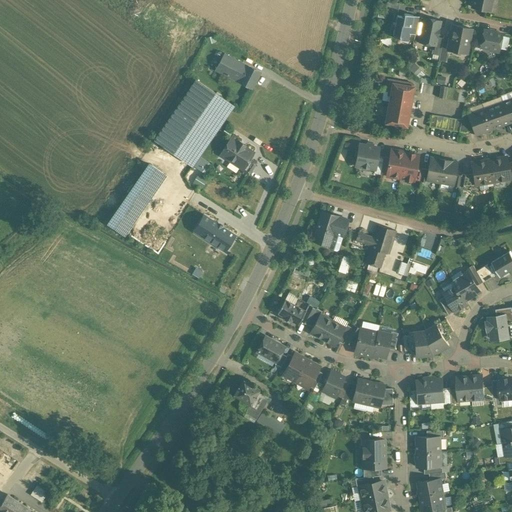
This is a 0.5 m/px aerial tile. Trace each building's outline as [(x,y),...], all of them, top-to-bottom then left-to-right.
[(473,0),(472,7),(489,10),(491,0),(473,0)] [(399,3),(388,1),(386,7),(398,10),(399,3)] [(413,15),(404,13),(403,16),(397,15),(393,34),(399,36),(399,39),(408,40),(409,33),(413,15)] [(419,16),(413,15),(409,33),(415,34),(419,16)] [(440,21),(425,17),(419,42),(422,42),(424,44),(429,45),(431,44),(435,45),(437,36),(440,21)] [(471,29),(452,24),(449,36),(447,49),(466,53),(471,29)] [(502,33),(483,30),(480,47),(489,49),(491,51),(495,52),(497,50),(499,51),(502,33)] [(449,36),(443,35),(443,38),(440,51),(446,53),(447,49),(449,36)] [(443,38),(437,36),(435,45),(434,50),(440,51),(443,38)] [(247,66),(225,54),(216,69),(252,87),(260,72),(254,70),(254,69),(247,66)] [(413,84),(388,79),(386,89),(389,90),(388,95),(391,96),(390,102),(410,105),(413,84)] [(196,80),(155,139),(192,165),(233,105),(196,80)] [(447,87),(441,85),(438,97),(445,98),(447,87)] [(466,90),(459,89),(457,101),(464,102),(466,90)] [(511,98),(503,102),(510,122),(511,121),(511,98)] [(410,105),(390,102),(389,107),(386,107),(385,116),(387,116),(386,122),(406,125),(410,105)] [(503,102),(483,109),(490,129),(510,122),(503,102)] [(483,109),(468,114),(473,129),(475,135),(490,129),(483,109)] [(468,115),(462,114),(459,131),(465,132),(473,129),(468,114),(468,115)] [(253,153),(230,138),(221,154),(243,168),(250,158),(253,153)] [(379,148),(359,144),(355,165),(362,166),(361,168),(368,170),(369,167),(375,169),(377,156),(379,148)] [(404,152),(391,150),(389,157),(386,174),(386,175),(400,178),(404,152)] [(418,155),(404,152),(400,178),(414,180),(416,167),(418,155)] [(383,157),(377,156),(375,169),(374,173),(380,174),(380,173),(383,157)] [(389,157),(383,156),(383,157),(380,173),(386,174),(389,157)] [(506,156),(489,159),(493,182),(510,179),(510,177),(508,163),(506,156)] [(256,162),(250,158),(243,168),(242,170),(249,174),(256,162)] [(436,159),(430,158),(428,169),(426,179),(427,179),(440,182),(444,159),(436,158),(436,159)] [(452,161),(444,159),(440,182),(453,184),(454,184),(455,174),(457,162),(451,161),(452,161)] [(489,159),(471,162),(473,174),(475,185),(479,184),(480,189),(488,188),(487,183),(493,182),(489,159)] [(422,168),(416,167),(414,180),(420,181),(422,168)] [(428,169),(422,168),(420,181),(426,182),(427,179),(426,179),(428,169)] [(461,175),(455,174),(454,184),(453,184),(453,186),(459,187),(460,186),(459,186),(461,175)] [(467,175),(462,174),(461,175),(459,186),(460,186),(466,187),(469,186),(469,187),(476,186),(475,185),(473,174),(467,175)] [(150,175),(141,189),(129,210),(142,218),(164,184),(150,175)] [(141,189),(135,185),(118,212),(124,216),(129,210),(141,189)] [(230,227),(190,200),(178,218),(193,228),(187,238),(173,229),(165,244),(158,254),(197,280),(219,245),(219,244),(230,227)] [(142,218),(129,210),(124,216),(122,220),(133,227),(133,226),(136,228),(137,226),(142,218)] [(348,219),(322,211),(312,240),(329,245),(328,246),(330,249),(336,251),(338,249),(348,219)] [(133,227),(122,220),(117,228),(137,241),(142,233),(136,228),(133,226),(133,227)] [(396,230),(377,224),(373,237),(358,232),(355,240),(370,245),(365,262),(380,267),(385,252),(388,253),(396,230)] [(165,244),(137,226),(136,228),(142,233),(137,241),(158,254),(165,244)] [(248,238),(230,227),(219,244),(219,245),(237,256),(248,238)] [(511,253),(510,251),(492,262),(493,264),(489,266),(494,275),(498,273),(501,276),(511,269),(511,253)] [(339,270),(347,272),(350,256),(342,254),(339,270)] [(412,261),(408,260),(403,274),(406,276),(407,274),(412,261)] [(426,266),(412,261),(407,274),(415,277),(418,271),(424,273),(426,266)] [(487,264),(477,270),(483,280),(484,282),(494,276),(489,266),(487,264)] [(477,270),(474,265),(467,269),(468,271),(476,284),(483,280),(477,270)] [(468,271),(453,280),(456,286),(465,300),(480,291),(476,284),(468,271)] [(403,287),(393,284),(389,296),(398,300),(403,287)] [(456,286),(444,293),(446,296),(455,311),(467,304),(465,300),(456,286)] [(455,311),(446,296),(440,299),(449,315),(455,311)] [(305,310),(285,299),(284,299),(285,299),(277,312),(277,313),(278,313),(284,317),(283,317),(283,318),(284,318),(290,322),(291,322),(291,321),(297,324),(298,325),(298,324),(300,321),(305,311),(306,311),(306,310),(305,310)] [(308,305),(305,310),(306,310),(306,311),(305,311),(300,321),(301,321),(306,324),(307,324),(308,324),(316,308),(315,308),(309,304),(308,304),(308,305)] [(511,308),(511,307),(499,309),(500,316),(504,315),(505,320),(507,320),(508,326),(511,324),(511,308)] [(316,308),(308,324),(313,327),(320,313),(321,311),(316,308)] [(332,320),(320,313),(313,327),(310,332),(322,339),(332,320)] [(500,316),(490,317),(491,322),(487,322),(488,329),(492,329),(493,339),(507,337),(506,326),(508,326),(507,320),(505,320),(504,315),(500,316)] [(446,318),(441,321),(439,318),(434,321),(436,324),(437,324),(447,340),(451,338),(449,334),(454,331),(446,318)] [(345,327),(332,320),(322,339),(334,345),(337,340),(345,327)] [(345,327),(337,340),(343,343),(344,340),(351,327),(346,324),(345,327)] [(360,328),(353,324),(351,327),(344,340),(352,344),(353,343),(356,344),(360,328)] [(429,329),(439,351),(449,345),(447,340),(437,324),(436,324),(429,329)] [(377,332),(360,328),(356,344),(354,351),(372,356),(373,354),(372,354),(377,332)] [(423,331),(425,355),(434,354),(439,351),(429,329),(426,330),(423,331)] [(390,334),(378,331),(377,332),(372,354),(373,354),(385,357),(388,348),(391,334),(390,334)] [(398,332),(391,331),(390,334),(391,334),(388,348),(394,349),(398,332)] [(425,355),(423,331),(414,332),(415,354),(416,355),(425,355)] [(414,332),(409,332),(409,335),(403,335),(404,350),(410,350),(410,354),(415,354),(414,332)] [(284,347),(265,336),(257,350),(276,361),(284,347)] [(281,353),(275,363),(280,366),(286,355),(281,353)] [(280,366),(279,369),(284,372),(293,356),(287,353),(286,355),(280,366)] [(307,360),(295,353),(293,356),(284,372),(283,373),(295,380),(307,360)] [(319,366),(307,360),(295,380),(307,387),(317,370),(319,366)] [(317,370),(308,385),(314,388),(322,373),(317,370)] [(344,377),(331,371),(322,390),(327,392),(326,393),(335,397),(344,377)] [(483,375),(470,376),(471,399),(484,398),(485,398),(484,386),(483,375)] [(470,376),(457,377),(457,389),(458,400),(459,400),(471,399),(470,376)] [(505,377),(499,378),(498,378),(500,397),(500,399),(500,400),(501,400),(501,399),(511,398),(511,379),(506,380),(506,378),(506,377),(505,377)] [(443,378),(429,379),(431,401),(444,400),(443,388),(443,378)] [(250,382),(247,380),(245,380),(243,379),(239,386),(234,395),(250,405),(248,408),(258,414),(267,399),(262,396),(264,394),(258,391),(259,389),(251,384),(250,382)] [(356,384),(353,400),(367,403),(372,382),(358,379),(356,384)] [(429,379),(416,380),(416,390),(417,402),(418,402),(431,401),(429,379)] [(498,379),(492,380),(492,386),(493,398),(500,397),(498,379)] [(349,382),(342,397),(353,400),(356,384),(349,382)] [(384,385),(372,382),(367,403),(379,406),(380,404),(384,388),(384,385)] [(492,386),(484,386),(485,398),(484,398),(484,401),(494,400),(493,398),(492,386)] [(450,387),(443,388),(444,400),(444,404),(452,403),(451,389),(450,387)] [(392,404),(392,388),(384,388),(380,404),(392,404)] [(457,389),(451,389),(452,403),(459,403),(459,400),(458,400),(457,389)] [(416,390),(409,391),(410,407),(418,406),(418,402),(417,402),(416,390)] [(279,421),(264,411),(257,421),(272,431),(279,421)] [(511,420),(499,423),(500,430),(502,429),(511,426),(511,420)] [(279,421),(272,431),(278,434),(284,425),(279,421)] [(511,426),(502,429),(504,442),(511,440),(511,426)] [(427,436),(416,436),(416,451),(440,451),(440,436),(427,436)] [(384,439),(363,439),(363,467),(381,467),(385,467),(384,439)] [(440,451),(416,451),(417,466),(425,466),(441,466),(441,465),(440,451)] [(511,454),(507,455),(499,456),(500,463),(507,462),(511,461),(511,454)] [(441,465),(441,466),(425,466),(425,473),(429,473),(443,472),(443,471),(443,465),(441,465)] [(381,467),(363,467),(363,477),(373,476),(381,475),(381,467)] [(304,471),(296,478),(302,486),(310,479),(304,471)] [(443,472),(429,473),(431,480),(440,478),(441,478),(447,477),(446,471),(443,471),(443,472)] [(373,476),(363,477),(355,478),(356,485),(359,485),(359,484),(368,482),(368,484),(374,483),(373,476)] [(431,480),(417,482),(419,496),(443,492),(441,478),(440,478),(431,480)] [(374,483),(368,484),(368,482),(359,484),(359,485),(362,499),(386,494),(383,481),(374,483)] [(37,485),(32,493),(42,500),(47,491),(37,485)] [(443,492),(419,496),(422,511),(434,511),(434,510),(446,508),(443,492)] [(34,511),(7,494),(0,504),(0,511),(34,511)] [(386,494),(362,499),(364,511),(374,511),(385,510),(389,509),(386,494)]
